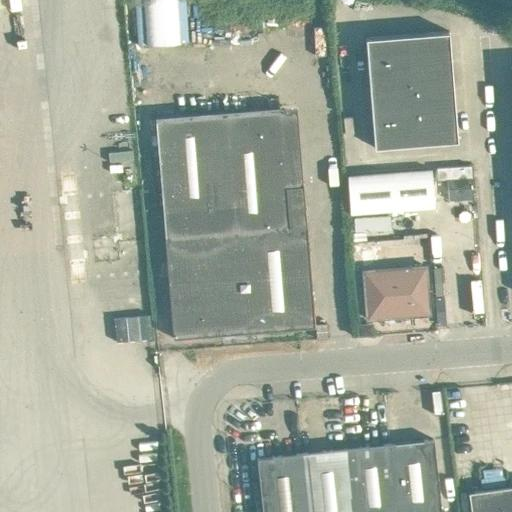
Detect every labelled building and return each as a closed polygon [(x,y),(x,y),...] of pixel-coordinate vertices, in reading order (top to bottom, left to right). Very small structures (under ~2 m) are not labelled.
[(366,37),(375,147),(458,140),(450,30),(366,37)] [(314,326),(301,183),(283,185),(276,107),(153,118),(173,338),(314,326)] [(472,165),(436,166),(437,177),(447,176),(448,197),(475,196),(472,165)] [(429,168),(345,173),(347,212),(432,206),(429,168)] [(367,249),(368,266),(380,265),(379,249),(367,249)] [(429,263),(362,267),(366,318),(433,313),(429,263)] [(316,324),(317,339),(328,338),(326,323),(316,324)] [(372,323),(359,324),(360,335),(373,334),(373,330),(372,323)] [(441,511),(433,438),(257,457),(262,511),(441,511)] [(511,511),(511,485),(469,492),(471,511),(511,511)]
